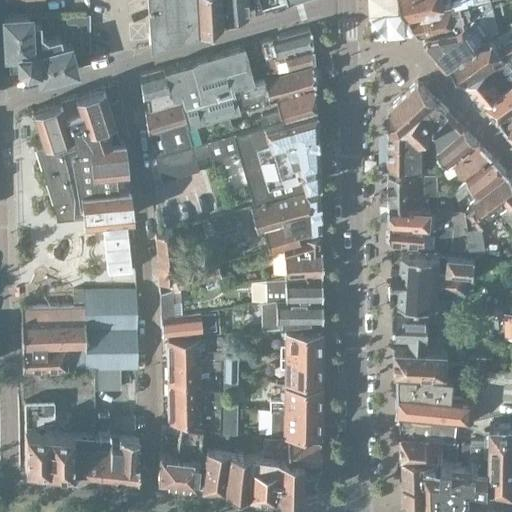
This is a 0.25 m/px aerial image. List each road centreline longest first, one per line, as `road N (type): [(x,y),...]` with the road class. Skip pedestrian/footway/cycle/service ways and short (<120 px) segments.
road 1 (tertiary): [(359,511),(349,57)]
road 2 (residential): [(151,501),(152,359),(128,67)]
road 3 (residential): [(6,485),(0,127)]
road 4 (residential): [(128,67),(348,5)]
road 5 (residential): [(412,52),(511,160)]
road 6 (residential): [(6,485),(151,501)]
road 7 (residential): [(0,107),(128,67)]
